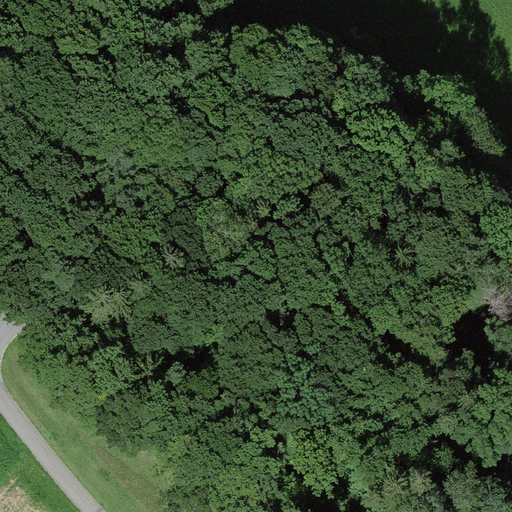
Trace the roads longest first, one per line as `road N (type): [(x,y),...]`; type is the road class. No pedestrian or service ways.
road 1 (track): [(0,347),(95,333),(379,437),(511,472)]
road 2 (unclassified): [(91,511),(0,398)]
